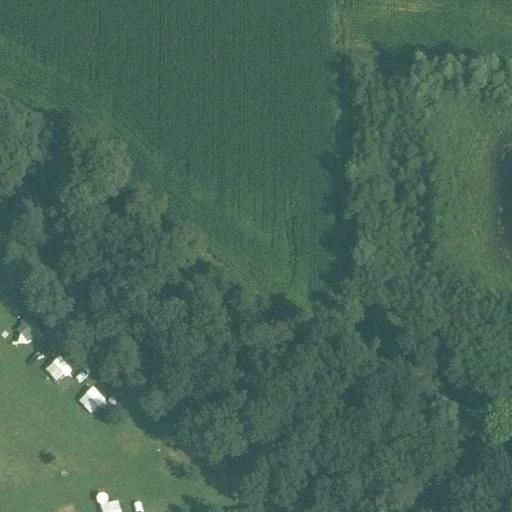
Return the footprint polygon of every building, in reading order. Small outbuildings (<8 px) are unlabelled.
[(0,304),(9,295),(0,286),(0,304)] [(6,329),(17,344),(33,332),(22,317),(6,329)] [(32,368),(44,381),(62,364),(50,351),(32,368)] [(77,390),(90,405),(98,398),(85,384),(77,390)] [(125,450),(139,436),(126,422),(112,437),(125,450)]
